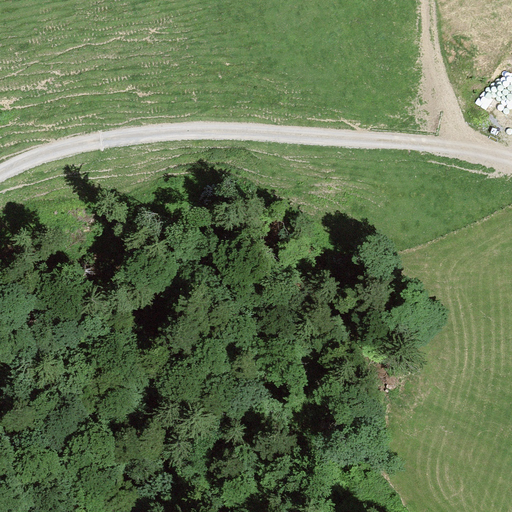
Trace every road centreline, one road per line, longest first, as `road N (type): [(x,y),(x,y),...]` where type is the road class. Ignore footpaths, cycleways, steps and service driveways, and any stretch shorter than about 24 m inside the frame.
road 1 (track): [(0,182),(57,150),(115,137),(240,129),(458,145),(511,164)]
road 2 (track): [(458,145),(428,0)]
